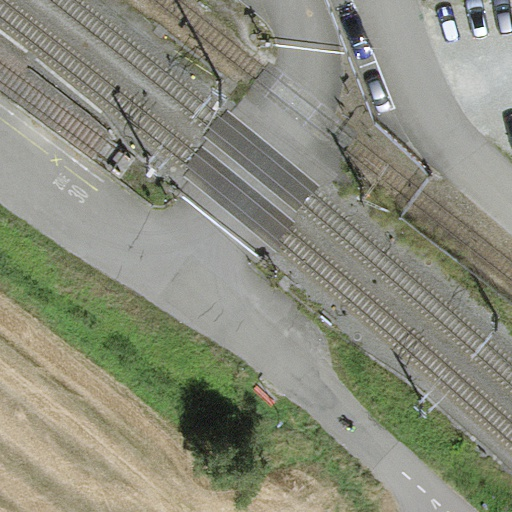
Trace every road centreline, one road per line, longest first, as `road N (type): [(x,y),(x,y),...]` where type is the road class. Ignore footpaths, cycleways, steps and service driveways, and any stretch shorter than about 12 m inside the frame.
road 1 (residential): [(174,286),(296,371),(436,511)]
road 2 (unclassified): [(174,286),(308,82),(309,33),(295,0)]
road 3 (residential): [(0,155),(174,286)]
